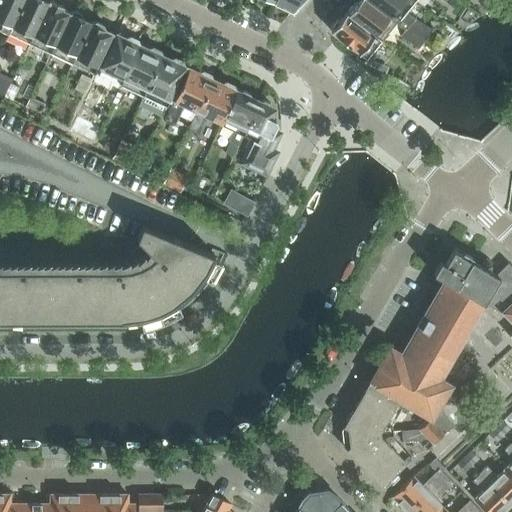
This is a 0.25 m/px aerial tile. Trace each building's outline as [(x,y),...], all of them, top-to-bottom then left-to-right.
[(0,0),(0,28),(8,32),(23,0),(0,0)] [(23,0),(8,32),(29,42),(48,2),(43,0),(23,0)] [(29,42),(50,53),(69,12),(62,9),(63,6),(51,0),(48,0),(48,2),(29,42)] [(274,0),(274,1),(273,3),(293,11),(303,0),(274,0)] [(353,3),(345,13),(382,38),(396,22),(366,0),(358,0),(357,2),(353,3)] [(413,0),(373,0),(398,19),(408,26),(425,40),(432,30),(404,11),(413,0)] [(50,53),(71,62),(90,22),(83,18),(81,14),(74,11),(69,12),(50,53)] [(382,38),(345,13),(340,19),(337,20),(331,26),(331,30),(331,31),(365,59),(368,56),(382,38)] [(90,22),(71,62),(93,73),(112,32),(104,28),(102,24),(95,21),(90,22)] [(425,40),(408,26),(401,36),(419,47),(425,40)] [(97,74),(120,85),(139,45),(138,44),(136,40),(130,37),(125,38),(116,34),(97,74)] [(120,85),(143,95),(161,56),(160,55),(158,51),(152,48),(148,49),(139,45),(120,85)] [(161,56),(143,95),(166,106),(184,66),(182,66),(181,61),(175,58),(170,60),(161,56)] [(365,59),(363,63),(383,73),(384,71),(381,69),(383,65),(368,56),(365,59)] [(174,99),(197,110),(212,80),(188,68),(174,99)] [(206,115),(221,122),(236,91),(212,80),(197,110),(189,127),(198,132),(206,115)] [(220,124),(244,135),(261,101),(259,102),(250,98),(249,94),(242,90),(238,92),(236,91),(221,122),(220,124)] [(261,101),(244,135),(251,139),(240,162),(266,174),(277,152),(272,149),(280,133),(273,129),(277,121),(270,117),(274,109),(271,108),(270,103),(263,100),(261,101)] [(171,168),(163,182),(180,191),(187,176),(171,168)] [(225,202),(247,214),(253,202),(231,191),(225,202)] [(0,239),(0,328),(120,328),(138,326),(145,324),(155,322),(164,318),(176,311),(188,303),(196,296),(207,283),(222,253),(212,249),(210,252),(142,224),(136,239),(0,239)] [(511,266),(508,262),(495,274),(492,272),(487,269),(482,266),(471,260),(473,257),(462,251),(461,254),(453,249),(445,263),(440,260),(433,272),(444,279),(400,353),(389,346),(369,380),(369,381),(376,385),(405,403),(430,417),(431,418),(432,417),(451,384),(439,377),(483,302),(503,314),(504,313),(511,321),(511,331),(509,335),(511,338),(511,266)] [(376,385),(369,381),(369,380),(365,387),(365,388),(343,426),(346,427),(345,428),(346,429),(349,444),(347,446),(348,446),(346,449),(376,480),(382,487),(388,481),(387,480),(411,457),(410,456),(409,457),(405,461),(394,450),(390,415),(398,401),(403,403),(403,404),(404,404),(405,403),(376,385)] [(430,417),(418,429),(426,438),(432,444),(445,432),(432,417),(431,418),(430,417)] [(502,421),(496,427),(503,435),(510,429),(502,421)] [(496,427),(489,433),(496,441),(503,435),(496,427)] [(418,429),(401,430),(402,441),(419,440),(426,438),(418,429)] [(471,451),(464,457),(472,465),(478,459),(471,451)] [(472,465),(464,457),(458,463),(465,471),(472,465)] [(487,466),(480,473),(503,497),(505,496),(511,503),(511,502),(511,474),(505,467),(496,476),(487,466)] [(391,496),(406,511),(410,511),(416,507),(414,506),(446,475),(439,468),(422,485),(413,476),(391,496)] [(503,497),(480,473),(473,480),(482,490),(473,498),(486,511),(502,511),(511,503),(505,496),(503,497)] [(410,511),(439,511),(444,507),(435,499),(452,482),(446,475),(414,506),(416,507),(410,511)] [(327,490),(318,491),(320,511),(351,511),(334,494),(327,490)] [(320,511),(318,491),(308,492),(302,499),(294,511),(320,511)] [(16,511),(17,503),(10,503),(10,493),(0,493),(0,511),(16,511)] [(68,511),(69,493),(50,493),(50,503),(44,503),(44,511),(68,511)] [(89,511),(89,493),(69,493),(68,511),(89,511)] [(89,493),(89,511),(109,511),(109,493),(89,493)] [(127,493),(109,493),(109,511),(134,511),(134,503),(127,503),(127,493)] [(161,510),(161,493),(139,493),(139,510),(161,510)] [(212,494),(201,511),(231,511),(227,510),(230,504),(212,494)] [(456,511),(448,511),(444,507),(439,511),(470,511),(476,507),(469,500),(456,511)] [(44,511),(44,503),(17,503),(16,511),(44,511)]
